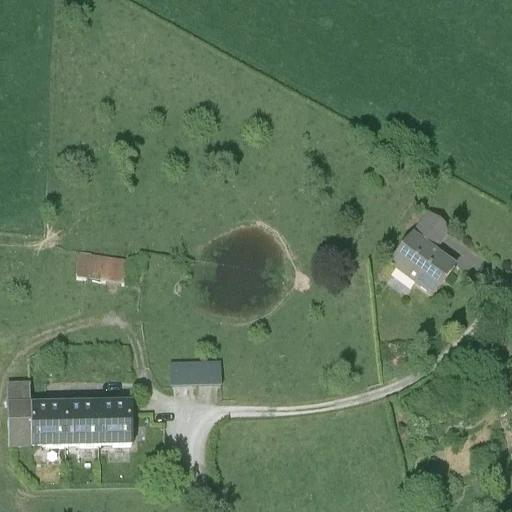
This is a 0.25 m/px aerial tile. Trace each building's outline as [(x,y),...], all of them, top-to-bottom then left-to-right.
[(446,236),(426,221),(388,272),(429,303),(452,272),(431,257),(446,236)] [(130,267),(80,261),(77,283),(127,289),(130,267)] [(511,333),(495,338),(502,364),(511,361),(511,333)] [(166,369),(167,393),(219,392),(219,368),(166,369)] [(29,455),(29,414),(29,389),(6,389),(7,455),(29,455)] [(130,413),(96,414),(97,454),(130,454),(130,413)] [(64,414),(29,414),(29,455),(64,454),(64,414)] [(96,414),(64,414),(64,454),(97,454),(96,414)]
